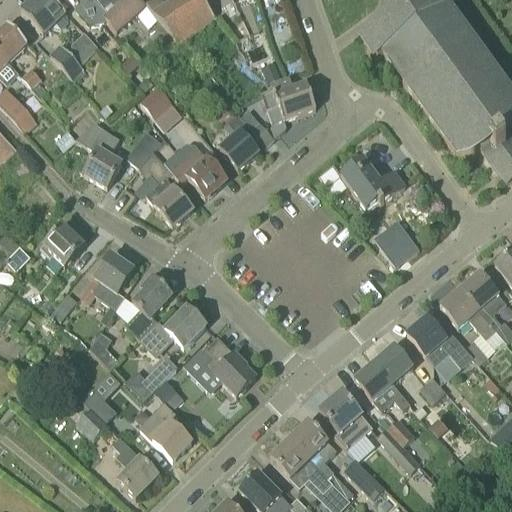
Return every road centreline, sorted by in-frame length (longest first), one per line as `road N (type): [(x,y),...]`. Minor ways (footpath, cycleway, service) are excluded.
road 1 (residential): [(304,378),(188,267),(353,119)]
road 2 (residential): [(304,378),(477,232)]
road 3 (residential): [(172,511),(304,378)]
road 4 (residential): [(353,119),(369,111),(399,120),(477,232)]
road 5 (unclassified): [(353,119),(306,0)]
